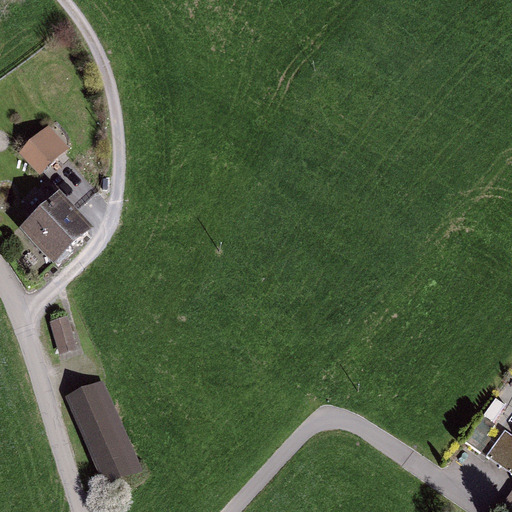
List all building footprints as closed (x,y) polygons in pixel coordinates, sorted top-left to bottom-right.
[(74,143),(52,121),(27,146),(49,168),(74,143)] [(103,218),(69,181),(26,220),(60,257),(103,218)] [(74,311),(56,317),(69,358),(87,352),(74,311)] [(111,376),(73,392),(110,482),(148,466),(111,376)] [(511,430),(505,426),(485,457),(511,474),(511,430)] [(511,511),(511,493),(502,511),(511,511)]
